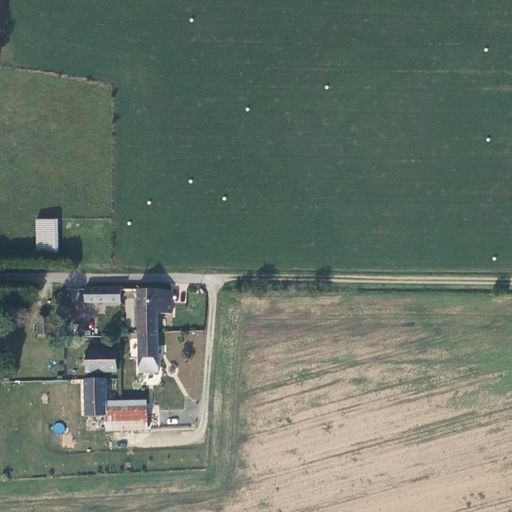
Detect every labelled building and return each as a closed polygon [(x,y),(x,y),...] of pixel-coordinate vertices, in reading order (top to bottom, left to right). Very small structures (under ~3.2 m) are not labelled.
[(37,222),(37,258),(58,258),(58,222),(37,222)] [(120,289),(84,289),(84,304),(120,304),(120,289)] [(139,290),(140,374),(160,375),(160,315),(173,315),(173,290),(139,290)] [(50,320),(36,320),(36,335),(50,335),(50,320)] [(50,345),(50,335),(36,335),(37,345),(50,345)] [(85,338),(85,353),(115,352),(115,338),(85,338)] [(85,353),(85,374),(116,374),(116,366),(115,352),(85,353)] [(85,374),(86,381),(107,381),(107,403),(175,402),(175,375),(160,375),(140,374),(122,374),(116,374),(85,374)] [(86,381),(86,419),(107,418),(107,403),(107,381),(86,381)] [(27,422),(27,396),(12,396),(13,423),(27,422)] [(176,429),(175,402),(107,403),(107,418),(107,432),(148,432),(148,429),(176,429)] [(62,422),(52,425),(55,435),(65,431),(62,422)]
